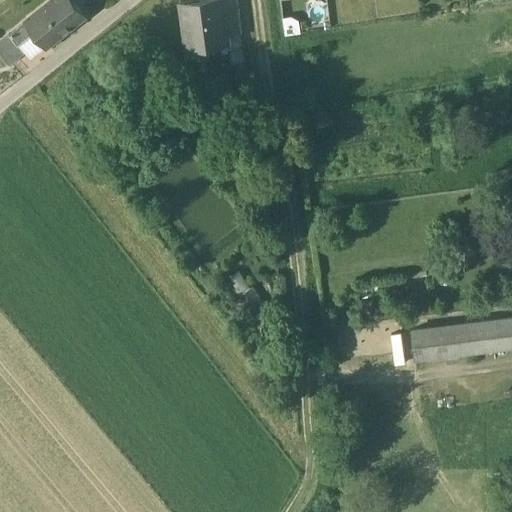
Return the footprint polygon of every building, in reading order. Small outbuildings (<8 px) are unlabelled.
[(73,0),(51,0),(28,19),(37,30),(47,44),(84,14),(73,0)] [(223,0),(197,0),(184,2),(189,46),(215,42),(214,34),(228,33),(223,0)] [(237,0),(223,0),(228,33),(241,32),(237,0)] [(28,19),(10,34),(19,44),(21,43),(37,30),(28,19)] [(10,34),(0,41),(0,50),(11,64),(27,51),(21,43),(19,44),(10,34)] [(275,323),(262,304),(245,314),(258,334),(275,323)] [(511,317),(412,329),(415,357),(511,345),(511,317)]
